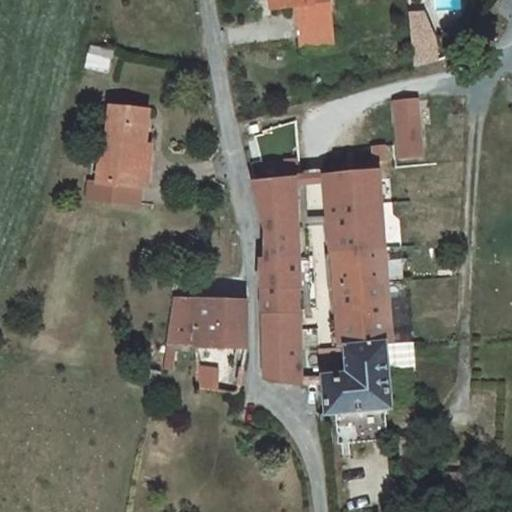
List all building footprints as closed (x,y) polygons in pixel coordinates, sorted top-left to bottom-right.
[(271,0),(272,9),(297,7),(301,46),(333,43),(328,0),(271,0)] [(432,11),(409,12),(412,64),(435,63),(432,11)] [(114,51),(90,46),(85,68),(109,73),(114,51)] [(418,100),(399,102),(403,151),(422,149),(418,100)] [(99,184),(136,187),(140,146),(146,147),(149,112),(111,108),(107,142),(103,142),(99,184)] [(146,147),(140,146),(136,187),(148,188),(152,148),(146,147)] [(374,173),(329,177),(336,284),(332,285),(333,296),(343,295),(349,375),(324,377),(328,415),(394,409),(374,173)] [(268,233),(268,250),(298,251),(298,180),(255,183),(266,219),(268,233)] [(304,223),(325,222),(323,186),(302,186),(304,223)] [(298,251),(268,250),(268,261),(263,261),(262,296),(262,307),(264,335),(266,380),(300,385),(300,360),(299,360),(299,353),(292,353),(292,292),(293,292),(295,291),(296,291),(297,290),(298,288),(299,287),(299,285),(299,282),(298,251)] [(167,345),(196,345),(196,347),(247,348),(248,321),(249,302),(174,300),(167,345)] [(215,368),(197,367),(196,389),(216,393),(215,368)]
